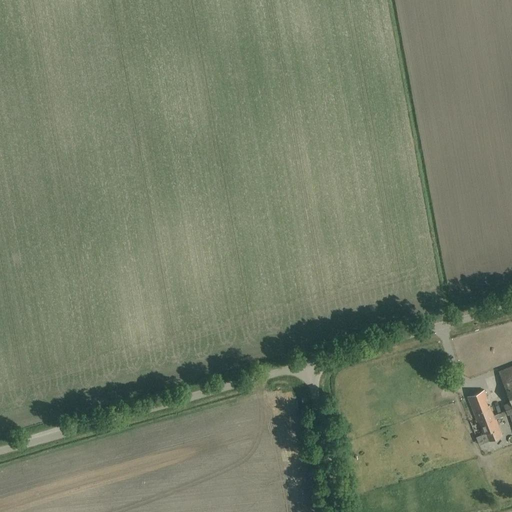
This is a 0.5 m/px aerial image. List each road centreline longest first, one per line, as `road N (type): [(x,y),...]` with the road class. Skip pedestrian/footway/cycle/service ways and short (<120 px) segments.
road 1 (unclassified): [(0,451),(307,364)]
road 2 (unclassified): [(511,306),(307,364)]
road 3 (unclassified): [(337,511),(307,364)]
